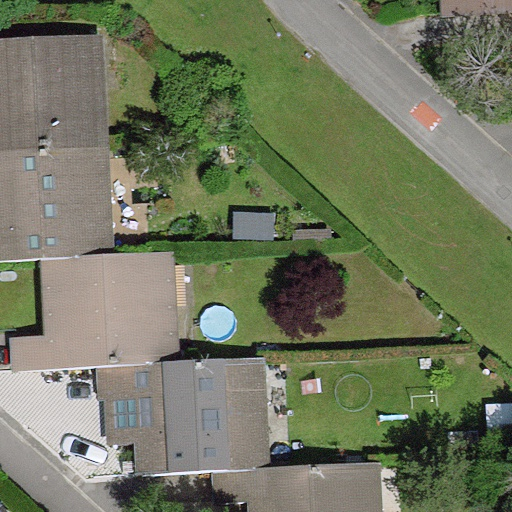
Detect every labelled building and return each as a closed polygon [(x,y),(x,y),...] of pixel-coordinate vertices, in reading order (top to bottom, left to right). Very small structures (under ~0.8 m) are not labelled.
[(511,0),(444,0),(445,14),(511,9),(511,0)] [(98,38),(74,39),(78,86),(101,85),(98,38)] [(0,151),(105,146),(101,85),(78,86),(74,39),(0,42),(0,151)] [(0,265),(47,262),(89,260),(87,206),(109,205),(105,146),(0,151),(0,265)] [(112,258),(109,205),(87,206),(89,260),(112,258)] [(170,255),(146,256),(149,306),(173,304),(170,255)] [(20,375),(106,370),(176,367),(173,304),(149,306),(146,256),(89,260),(47,262),(49,312),(77,310),(80,338),(50,341),(19,341),(20,375)] [(49,312),(50,341),(80,338),(77,310),(49,312)] [(142,480),(219,476),(245,473),(243,418),(264,418),(260,362),(176,367),(106,370),(107,401),(138,399),(159,399),(163,423),(139,424),(142,480)] [(138,399),(139,424),(163,423),(159,399),(138,399)] [(268,472),(264,418),(243,418),(245,473),(268,472)] [(380,511),(377,465),(245,473),(219,476),(220,504),(253,503),(278,501),(279,511),(380,511)] [(253,503),(253,511),(279,511),(278,501),(253,503)]
